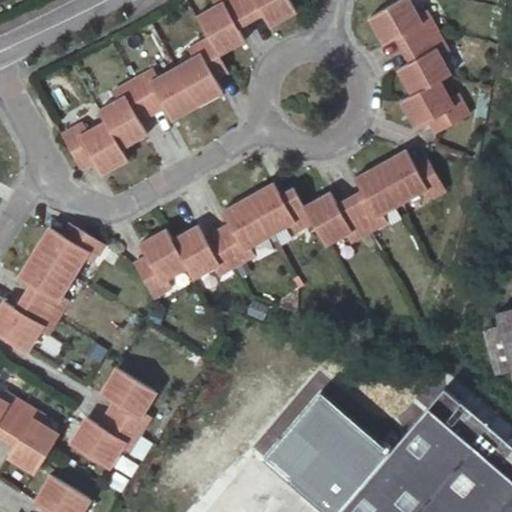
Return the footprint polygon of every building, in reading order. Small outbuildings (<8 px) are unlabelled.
[(80,113),(56,127),(77,162),(91,155),(98,167),(125,153),(118,140),(144,126),(138,115),(165,100),(171,111),(222,84),(217,72),(231,64),(222,48),(248,34),(241,20),(268,6),(275,18),(301,5),(297,0),(217,0),(201,9),(212,30),(191,42),(195,50),(157,70),(153,62),(111,84),(116,93),(98,103),(105,116),(86,125),(80,113)] [(408,11),(400,0),(394,0),(367,18),(382,40),(390,34),(407,59),(399,66),(413,86),(404,93),(419,116),(423,113),(426,110),(432,107),(440,119),(467,101),(454,81),(446,86),(436,71),(444,65),(434,48),(444,40),(420,3),(408,11)] [(129,256),(150,292),(166,284),(161,272),(185,259),(190,271),(212,258),(217,266),(252,248),(248,240),(290,217),(296,225),(313,216),(325,239),(346,229),(351,238),(392,215),(387,206),(427,184),(432,192),(449,183),(431,150),(420,156),(413,144),(362,171),(369,184),(339,200),(333,187),(305,202),(295,184),(281,190),(274,177),(222,205),(229,219),(203,234),(196,219),(170,233),(166,225),(138,239),(143,248),(129,256)] [(98,242),(71,225),(63,237),(51,229),(21,278),(33,286),(18,311),(5,303),(0,310),(0,334),(24,349),(34,333),(42,336),(67,296),(59,291),(80,256),(88,262),(100,243),(98,242)] [(511,307),(494,312),(509,373),(511,372),(511,307)] [(114,406),(146,426),(159,404),(152,400),(162,384),(124,361),(110,384),(122,392),(114,406)] [(337,511),(511,511),(511,447),(443,389),(337,511)] [(37,470),(59,435),(42,425),(47,415),(6,391),(1,399),(0,398),(0,431),(19,442),(12,454),(37,470)] [(132,448),(146,426),(114,406),(104,421),(92,414),(78,437),(116,460),(125,444),(132,448)] [(83,511),(92,499),(54,476),(41,497),(54,505),(49,511),(83,511)]
